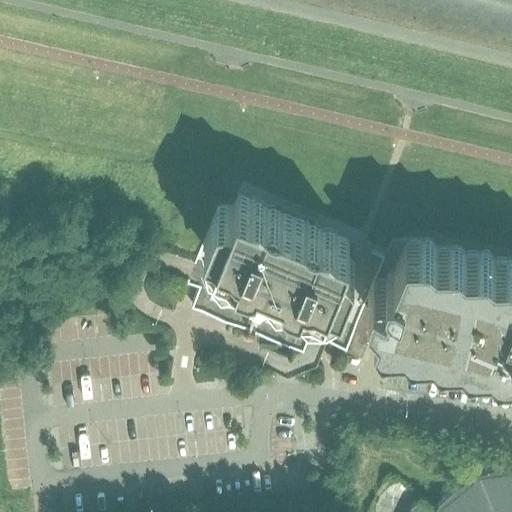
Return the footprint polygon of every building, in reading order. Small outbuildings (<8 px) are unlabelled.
[(255,201),(251,199),(238,194),(233,205),(218,206),(204,239),(217,244),(214,253),(227,259),(232,264),(304,294),(311,294),(325,299),(329,290),(341,296),(355,263),(345,252),(349,240),(333,233),(331,236),(321,232),(322,229),(320,228),(319,231),(309,226),(310,224),(278,210),(277,213),(266,209),(267,206),(265,205),(264,208),(254,204),(255,201)] [(405,326),(411,333),(433,332),(440,339),(462,338),(469,346),(491,345),(498,353),(511,352),(511,258),(495,259),(488,252),(466,253),(459,245),(437,246),(430,238),(391,240),(385,255),(346,347),(362,354),(367,341),(368,341),(369,338),(396,349),(405,326)] [(346,448),(354,448),(355,436),(347,435),(346,448)] [(442,511),(434,506),(435,506),(417,493),(408,511),(511,511),(511,461),(507,462),(488,467),(485,468),(496,493),(480,500),(483,505),(475,510),(472,511),(442,511)] [(470,475),(466,478),(480,500),(496,493),(485,468),(470,475)] [(440,498),(435,506),(434,506),(442,511),(472,511),(475,510),(483,505),(480,500),(466,478),(454,485),(440,498)]
